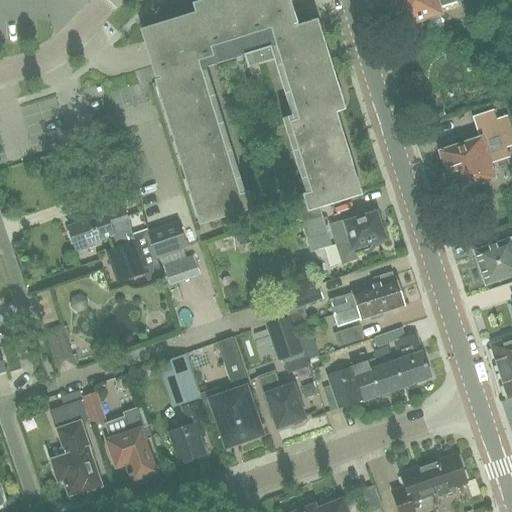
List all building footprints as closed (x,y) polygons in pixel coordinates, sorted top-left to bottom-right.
[(229,61),(210,0),(196,5),(199,14),(144,31),(157,74),(158,74),(161,81),(157,83),(200,222),(249,207),(249,205),(248,206),(206,68),(229,61)] [(292,16),(286,0),(210,0),(229,61),(244,56),(248,68),(275,60),(292,116),(282,119),(310,207),(309,207),(310,208),(359,193),(334,110),(343,108),(317,23),(309,26),(307,18),(300,14),(292,16)] [(392,0),(395,9),(392,15),(394,22),(400,25),(401,27),(403,26),(407,38),(427,32),(423,19),(440,14),(439,9),(462,1),(462,0),(392,0)] [(480,139),(440,152),(448,175),(443,177),(447,189),(451,187),(453,192),(454,191),(459,204),(475,198),(471,186),(494,178),(490,165),(509,158),(493,111),(473,117),(480,139)] [(134,184),(130,169),(98,181),(104,198),(118,193),(117,190),(134,184)] [(121,202),(107,208),(102,209),(104,213),(69,225),(78,251),(95,244),(94,241),(113,235),(114,234),(110,222),(126,216),(121,202)] [(370,244),(370,243),(385,239),(376,213),(359,219),(358,215),(344,219),(344,221),(330,226),(343,264),(357,259),(355,253),(367,250),(368,249),(369,248),(370,247),(370,246),(370,244)] [(114,234),(113,235),(118,248),(107,252),(118,282),(146,272),(126,216),(110,222),(114,234)] [(322,217),(301,223),(306,240),(327,233),(322,217)] [(148,233),(156,256),(187,246),(178,222),(148,233)] [(476,255),(475,257),(476,261),(480,265),(481,270),(485,283),(486,283),(487,285),(511,275),(511,240),(509,241),(509,240),(475,252),(476,255)] [(169,286),(177,283),(170,263),(162,265),(169,286)] [(354,293),(329,301),(334,315),(380,300),(379,297),(399,290),(395,278),(394,279),(392,273),(374,279),(376,284),(353,291),(354,293)] [(292,309),(323,299),(319,286),(288,296),(292,309)] [(402,291),(399,290),(379,297),(380,300),(334,315),(337,326),(362,318),(363,320),(370,317),(371,321),(384,317),(382,313),(404,306),(403,303),(405,299),(402,291)] [(291,317),(266,326),(278,360),(282,358),(288,374),(308,367),(303,351),(291,317)] [(58,373),(76,368),(62,325),(45,331),(58,373)] [(337,347),(364,339),(359,325),(333,334),(337,347)] [(402,358),(395,361),(403,386),(431,376),(415,333),(405,336),(402,328),(374,338),(377,346),(394,340),(398,350),(400,350),(402,358)] [(232,338),(218,343),(234,392),(246,390),(249,388),(232,338)] [(499,373),(511,368),(511,339),(490,347),(499,373)] [(9,372),(21,369),(13,343),(1,346),(9,372)] [(379,395),(403,386),(395,361),(378,367),(374,358),(366,361),(328,374),(340,408),(364,399),(379,395)] [(165,383),(178,379),(172,362),(159,366),(165,383)] [(511,368),(499,373),(508,400),(511,398),(511,368)] [(302,423),(303,419),(304,418),(299,404),(301,403),(294,383),(280,388),(274,371),(257,377),(268,407),(270,406),(277,428),(290,423),(293,426),(302,423)] [(257,435),(261,433),(246,390),(234,392),(223,396),(222,391),(219,387),(200,393),(210,422),(218,420),(227,445),(240,440),(241,443),(258,438),(257,435)] [(81,397),(83,401),(89,420),(92,427),(107,422),(96,392),(81,397)] [(64,477),(70,494),(74,498),(79,499),(83,495),(84,490),(99,485),(92,462),(94,461),(90,447),(89,448),(81,423),(89,420),(83,401),(80,401),(51,411),(66,456),(52,460),(59,479),(64,477)] [(169,432),(180,463),(181,462),(185,464),(192,462),(193,458),(205,454),(199,437),(204,435),(194,404),(182,408),(188,426),(169,432)] [(105,424),(110,439),(108,440),(113,456),(121,454),(128,474),(132,473),(135,480),(155,473),(143,439),(151,436),(141,406),(124,412),(126,417),(105,424)] [(428,464),(440,497),(454,492),(452,487),(466,483),(456,454),(428,464)] [(434,499),(440,497),(428,464),(400,473),(405,487),(392,492),(398,511),(414,511),(411,502),(433,495),(434,499)] [(345,511),(341,501),(315,511),(313,506),(301,511),(300,507),(289,511),(288,511),(345,511)]
